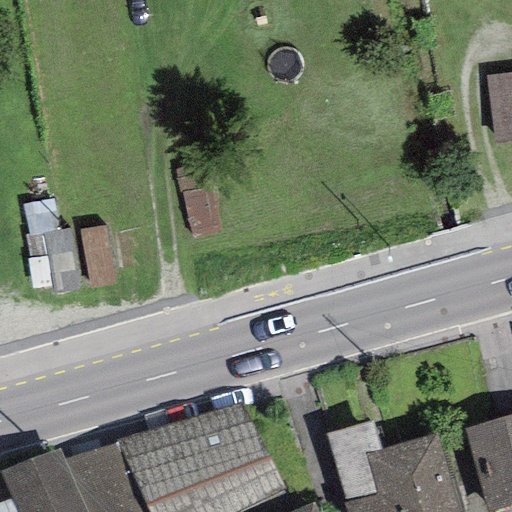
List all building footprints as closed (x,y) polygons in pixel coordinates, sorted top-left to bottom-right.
[(511,73),(489,77),(497,137),(511,134),(511,73)] [(241,403),(117,440),(142,503),(146,511),(239,511),(284,491),(241,403)] [(511,416),(464,430),(488,511),(494,511),(511,506),(511,416)] [(372,422),(327,434),(347,511),(457,511),(434,434),(378,451),(372,422)] [(117,440),(63,458),(86,511),(146,511),(142,503),(117,440)] [(59,447),(0,471),(0,475),(10,500),(15,511),(86,511),(63,458),(59,447)] [(0,511),(15,511),(10,500),(0,504),(0,511)]
